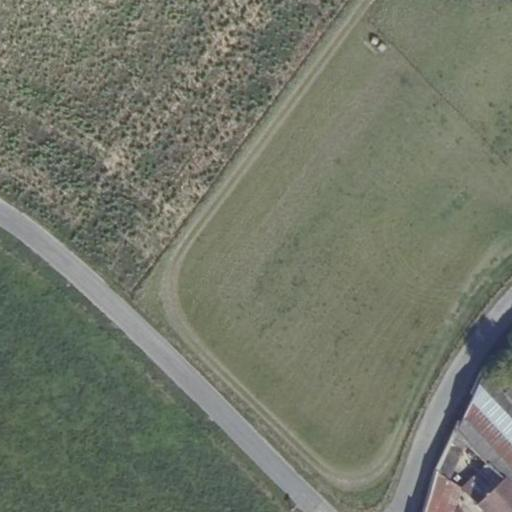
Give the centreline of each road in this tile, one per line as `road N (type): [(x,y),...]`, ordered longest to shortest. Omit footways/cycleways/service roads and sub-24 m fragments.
road 1 (tertiary): [(316,511),(143,334),(0,213)]
road 2 (residential): [(511,294),(461,348),(403,511)]
